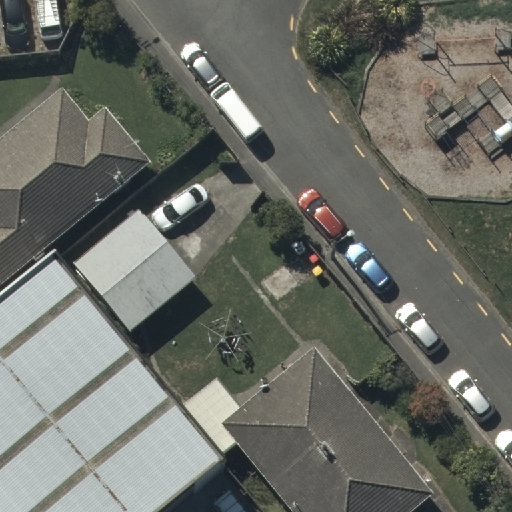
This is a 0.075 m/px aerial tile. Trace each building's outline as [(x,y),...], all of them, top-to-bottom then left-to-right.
[(0,292),(152,168),(109,115),(92,129),(65,96),(0,149),(0,292)] [(140,215),(76,269),(131,336),(196,283),(140,215)] [(292,225),(245,259),(278,305),(325,271),(292,225)] [(187,511),(228,478),(57,271),(0,317),(0,511),(187,511)] [(316,357),(222,431),(289,511),(419,511),(434,500),(316,357)]
